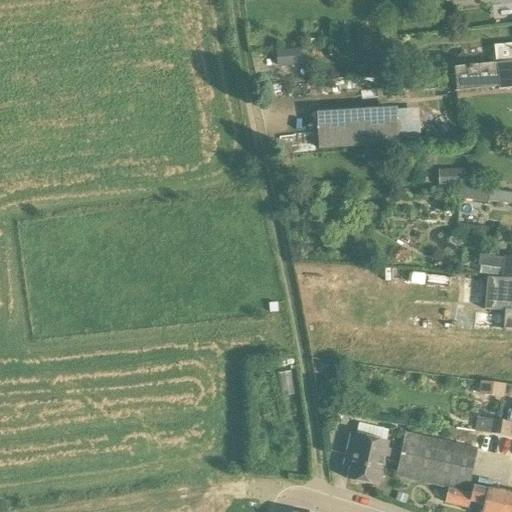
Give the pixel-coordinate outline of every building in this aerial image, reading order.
[(511,45),(495,47),(497,63),(455,67),(457,94),(498,89),(498,92),(511,90),(511,45)] [(301,66),(300,51),(276,53),(277,68),(301,66)] [(352,123),(319,120),(318,139),(370,143),(372,118),(352,117),(352,123)] [(449,171),(449,172),(449,188),(473,188),(472,171),(449,171)] [(459,198),(511,205),(511,194),(472,189),(459,189),(459,198)] [(511,280),(511,258),(504,257),(504,260),(479,256),(478,267),(502,271),(501,279),(511,280)] [(462,304),(476,307),(479,289),(465,286),(462,304)] [(511,316),(475,313),(473,328),(492,329),(492,331),(511,332),(511,316)] [(506,386),(480,382),(478,395),(504,399),(506,386)] [(511,412),(508,413),(506,423),(477,419),(475,433),(511,438),(511,412)] [(253,449),(264,449),(264,435),(253,435),(253,449)] [(511,511),(511,496),(473,488),(471,495),(467,494),(477,451),(404,435),(395,478),(448,490),(445,504),(469,510),(470,504),(483,507),(481,511),(511,511)] [(387,445),(351,436),(347,456),(353,458),(348,481),(376,488),(387,445)] [(408,497),(398,494),(395,501),(405,504),(408,497)]
